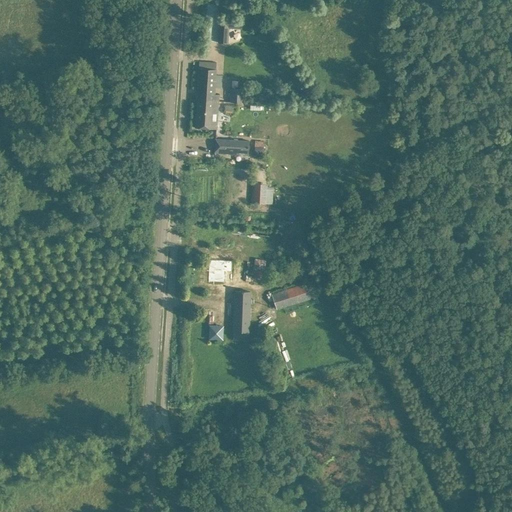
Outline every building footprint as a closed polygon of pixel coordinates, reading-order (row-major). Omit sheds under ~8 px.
[(225,43),(226,25),(242,26),(242,19),(220,17),(218,42),(225,43)] [(197,87),(201,87),(200,93),(197,93),(197,100),(218,101),(219,94),(215,94),(216,69),(216,62),(199,61),(197,87)] [(306,86),(299,92),(303,96),(310,90),(306,86)] [(242,103),(243,89),(228,88),(227,102),(242,103)] [(216,129),(218,101),(197,100),(195,127),(216,129)] [(248,155),(249,141),(215,139),(214,153),(239,154),(239,152),(244,153),(244,154),(248,155)] [(266,204),(267,186),(251,186),(250,204),(266,204)] [(209,257),(208,278),(223,278),(224,267),(230,268),(231,258),(209,257)] [(252,276),(265,278),(266,271),(253,269),(252,276)] [(315,296),(310,280),(271,293),(276,309),(315,296)] [(250,339),(252,292),(235,291),(233,338),(250,339)] [(261,332),(271,331),(271,323),(261,323),(261,332)] [(210,339),(225,338),(225,326),(209,327),(210,339)]
